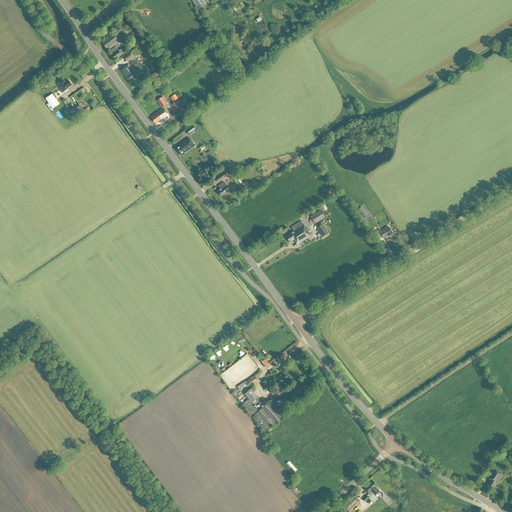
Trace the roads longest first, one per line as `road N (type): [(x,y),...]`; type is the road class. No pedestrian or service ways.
road 1 (secondary): [(296,320),(61,0)]
road 2 (unclassified): [(296,320),(511,188)]
road 3 (track): [(377,422),(511,333)]
road 4 (secondary): [(396,441),(296,320)]
road 5 (secondary): [(500,511),(396,441)]
